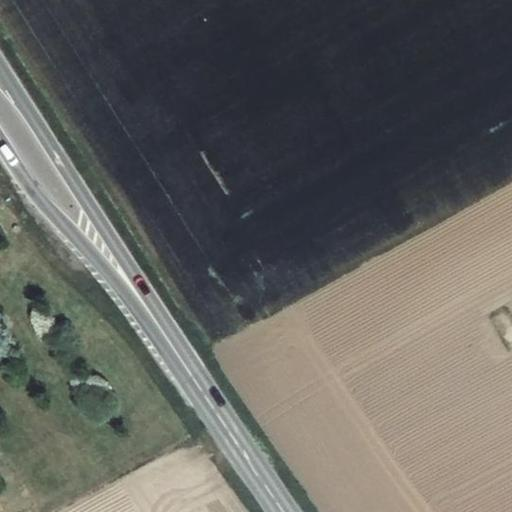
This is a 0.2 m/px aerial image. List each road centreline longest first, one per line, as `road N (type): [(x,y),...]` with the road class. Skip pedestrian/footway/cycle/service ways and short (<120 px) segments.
road 1 (secondary): [(176,353),(0,63)]
road 2 (secondary): [(0,139),(42,202),(176,353)]
road 3 (secondary): [(176,353),(282,511)]
